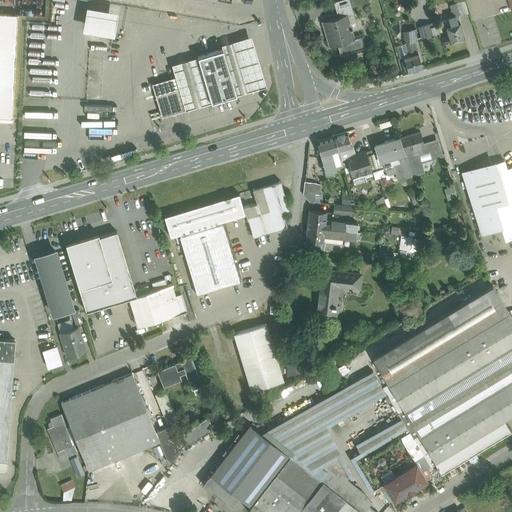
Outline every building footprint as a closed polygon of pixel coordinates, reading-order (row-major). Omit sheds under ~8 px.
[(349,0),(340,0),(334,2),(339,16),(342,15),(342,16),(347,15),(353,13),(349,0)] [(465,1),(458,3),(462,15),(468,13),(465,1)] [(116,7),(85,2),(83,11),(81,26),(113,31),(115,17),(116,7)] [(451,11),(441,14),(444,23),(449,22),(448,18),(453,16),(451,11)] [(18,14),(0,13),(0,115),(12,116),(18,14)] [(339,16),(323,21),(326,28),(324,29),(327,37),(329,36),(332,46),(338,44),(354,39),(354,38),(347,15),(342,16),(342,15),(339,16)] [(453,16),(448,18),(449,22),(450,26),(445,27),(450,43),(465,38),(460,23),(458,23),(456,16),(453,16)] [(430,24),(419,27),(419,28),(415,29),(416,39),(433,34),(430,24)] [(415,29),(404,32),(405,43),(413,42),(416,41),(416,39),(415,29)] [(236,95),(266,86),(251,36),(221,45),(223,49),(236,95)] [(361,36),(354,38),(354,39),(338,44),(340,53),(364,46),(361,36)] [(413,42),(405,43),(408,56),(400,58),(404,71),(407,70),(408,73),(423,68),(418,52),(417,53),(413,42)] [(223,49),(198,57),(211,102),(236,95),(223,49)] [(175,77),(185,110),(211,102),(198,57),(172,65),(175,77)] [(185,110),(175,77),(152,84),(162,117),(185,110)] [(420,131),(399,137),(404,152),(411,175),(422,171),(420,162),(432,158),(433,159),(433,157),(432,157),(428,144),(424,145),(420,131)] [(346,132),(334,136),(338,151),(339,151),(351,147),(346,132)] [(334,136),(316,141),(321,156),(328,154),(338,151),(334,136)] [(399,137),(385,142),(387,149),(383,150),(386,158),(404,152),(399,137)] [(437,141),(428,144),(432,157),(433,157),(441,155),(437,141)] [(385,142),(375,145),(377,152),(381,166),(382,166),(388,165),(386,158),(383,150),(387,149),(385,142)] [(351,147),(339,151),(343,168),(349,166),(347,157),(353,155),(351,147)] [(375,163),(371,150),(365,151),(369,165),(375,163)] [(353,155),(347,157),(349,166),(352,177),(364,173),(371,171),(369,165),(365,151),(353,155)] [(404,152),(386,158),(388,165),(382,166),(384,174),(398,170),(401,177),(411,175),(404,152)] [(328,154),(321,156),(326,173),(333,170),(328,154)] [(511,185),(507,169),(504,160),(494,163),(506,201),(491,206),(481,178),(466,183),(482,235),(501,229),(511,225),(511,185)] [(494,163),(479,168),(481,178),(491,206),(506,201),(494,163)] [(463,173),(466,183),(481,178),(479,168),(463,173)] [(364,173),(352,177),(354,183),(363,180),(365,177),(364,173)] [(280,181),(252,189),(253,191),(256,203),(244,207),(253,236),(287,226),(282,212),(289,210),(280,181)] [(316,183),(304,181),(303,193),(315,195),(316,183)] [(452,182),(446,184),(448,188),(451,199),(457,197),(453,186),(452,182)] [(250,190),(164,216),(167,227),(214,214),(243,205),(254,201),(251,191),(250,190)] [(253,191),(251,191),(254,201),(243,205),(244,207),(256,203),(253,191)] [(303,193),(302,199),(305,203),(314,204),(315,195),(303,193)] [(322,196),(315,195),(314,204),(321,205),(322,196)] [(352,206),(334,204),(333,213),(351,215),(352,206)] [(326,212),(309,210),(307,225),(324,227),(325,223),(326,212)] [(214,214),(182,223),(185,234),(217,225),(214,214)] [(345,222),(331,220),(330,224),(325,223),(324,227),(345,229),(345,222)] [(354,223),(345,222),(345,229),(353,230),(354,223)] [(185,234),(179,236),(197,294),(240,281),(223,223),(217,225),(185,234)] [(324,227),(307,225),(305,240),(323,242),(324,231),(324,227)] [(511,238),(511,225),(501,229),(505,240),(511,238)] [(345,229),(324,227),(324,231),(330,231),(329,235),(344,236),(345,229)] [(117,231),(99,237),(98,234),(66,244),(86,311),(129,298),(136,296),(117,231)] [(338,237),(330,237),(330,243),(325,243),(325,250),(338,249),(338,237)] [(417,254),(419,238),(408,237),(406,252),(417,254)] [(72,307),(55,250),(36,256),(53,313),(72,307)] [(361,274),(321,270),(316,315),(325,316),(325,314),(334,315),(338,285),(359,288),(361,274)] [(165,279),(152,283),(153,288),(166,284),(165,279)] [(136,296),(129,298),(138,327),(186,311),(181,294),(175,296),(172,285),(136,296)] [(148,285),(135,289),(137,295),(150,291),(148,285)] [(492,285),(372,358),(388,384),(508,311),(492,285)] [(79,309),(71,311),(75,324),(83,322),(79,309)] [(511,317),(508,311),(388,384),(435,461),(503,419),(511,414),(511,317)] [(266,323),(233,333),(251,391),(284,381),(271,338),(266,323)] [(78,326),(60,332),(66,354),(85,348),(84,347),(83,348),(79,336),(81,335),(78,326)] [(15,339),(0,338),(0,429),(8,430),(15,339)] [(57,346),(43,350),(48,368),(51,367),(62,364),(62,363),(57,346)] [(180,360),(157,370),(163,386),(181,378),(179,375),(185,372),(192,389),(202,385),(202,383),(196,370),(190,354),(179,358),(180,360)] [(302,359),(287,360),(288,375),(303,374),(302,359)] [(62,364),(51,367),(52,373),(64,369),(62,364)] [(203,367),(196,370),(202,383),(207,381),(203,367)] [(159,386),(152,369),(146,371),(153,388),(159,386)] [(261,433),(284,451),(324,428),(386,393),(373,371),(261,433)] [(132,373),(61,402),(88,469),(159,441),(155,431),(132,373)] [(435,461),(388,384),(383,387),(400,416),(408,429),(424,455),(430,466),(432,470),(438,467),(435,461)] [(165,389),(154,394),(168,426),(175,423),(175,424),(179,423),(165,389)] [(61,413),(50,418),(53,425),(47,428),(57,451),(64,449),(67,456),(77,452),(61,413)] [(363,456),(408,429),(400,416),(356,443),(363,456)] [(179,435),(177,437),(184,447),(214,427),(207,417),(179,435)] [(503,419),(435,461),(438,467),(441,472),(468,455),(469,459),(473,459),(476,458),(477,454),(475,451),(510,430),(503,419)] [(168,426),(155,431),(159,441),(168,463),(184,447),(177,437),(179,435),(175,424),(175,423),(168,426)] [(276,474),(290,456),(284,451),(261,433),(250,424),(210,475),(239,497),(250,506),(251,506),(261,493),(276,474)] [(359,489),(324,428),(284,451),(290,456),(321,480),(332,465),(341,473),(348,478),(347,479),(359,489)] [(8,430),(0,429),(0,460),(6,460),(8,430)] [(424,455),(414,461),(416,464),(420,472),(420,471),(430,466),(424,455)] [(321,480),(290,456),(276,474),(308,500),(322,481),(321,480)] [(416,464),(395,477),(396,478),(385,485),(394,499),(394,500),(426,481),(420,471),(420,472),(416,464)] [(332,465),(321,480),(322,481),(330,487),(341,473),(332,465)] [(140,477),(144,480),(151,469),(147,467),(140,477)] [(429,469),(425,472),(429,478),(433,476),(429,469)] [(348,478),(341,473),(330,487),(354,506),(364,493),(359,489),(347,479),(348,478)] [(239,497),(210,475),(210,474),(202,484),(232,507),(239,497)] [(298,511),(308,500),(276,474),(261,493),(284,511),(298,511)] [(63,492),(76,486),(72,478),(59,484),(63,492)] [(308,500),(298,511),(349,511),(354,506),(330,487),(322,481),(308,500)] [(385,485),(384,484),(379,487),(389,502),(394,499),(385,485)] [(284,511),(261,493),(251,506),(258,511),(284,511)]
